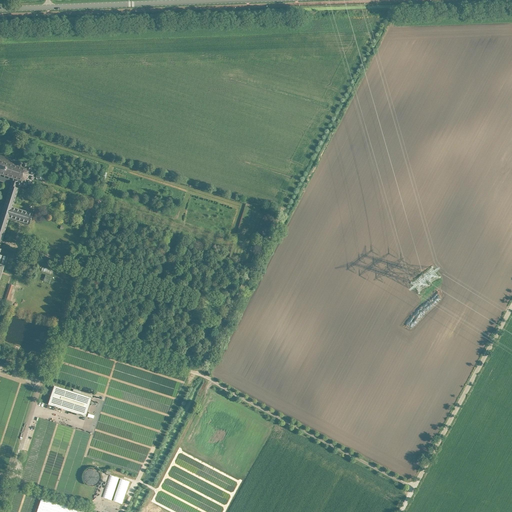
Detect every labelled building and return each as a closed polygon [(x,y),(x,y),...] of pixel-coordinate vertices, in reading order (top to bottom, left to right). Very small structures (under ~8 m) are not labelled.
[(0,163),(0,278),(4,266),(0,264),(0,249),(0,250),(0,249),(0,245),(9,219),(29,225),(34,211),(13,204),(17,191),(18,191),(19,188),(20,189),(21,189),(22,189),(24,189),(25,189),(26,189),(27,188),(28,188),(29,187),(30,187),(31,186),(32,185),(33,184),(33,183),(34,182),(34,181),(35,180),(35,179),(35,178),(35,177),(35,176),(35,175),(35,174),(34,174),(34,173),(34,172),(33,171),(33,170),(32,169),(31,169),(30,168),(29,167),(28,166),(27,166),(13,161),(11,167),(0,163)] [(82,226),(86,228),(95,200),(91,199),(82,226)] [(14,285),(9,283),(3,302),(8,304),(14,285)] [(53,386),(47,405),(86,417),(91,398),(53,386)] [(100,477),(101,475),(100,473),(100,472),(99,470),(98,469),(96,468),(95,467),(94,467),(92,466),(90,466),(88,467),(87,468),(85,469),(84,470),(83,472),(83,473),(83,475),(83,477),(83,479),(84,480),(85,482),(86,483),(87,483),(90,484),(91,484),(93,484),(95,484),(96,483),(98,482),(99,480),(100,479),(100,477)] [(103,497),(112,500),(118,477),(109,475),(103,497)] [(113,501),(122,504),(129,481),(120,478),(113,501)] [(80,511),(41,499),(36,511),(80,511)]
